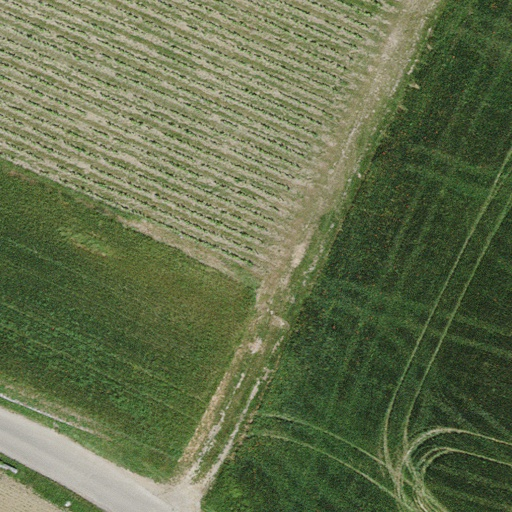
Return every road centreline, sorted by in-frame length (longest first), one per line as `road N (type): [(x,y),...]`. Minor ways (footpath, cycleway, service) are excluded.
road 1 (track): [(430,0),(182,511)]
road 2 (unclassified): [(0,430),(148,511)]
